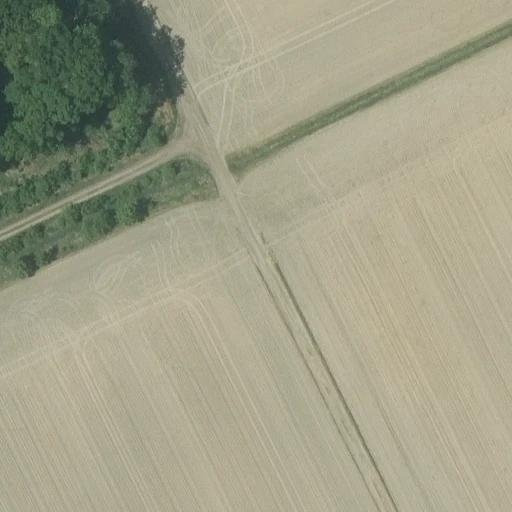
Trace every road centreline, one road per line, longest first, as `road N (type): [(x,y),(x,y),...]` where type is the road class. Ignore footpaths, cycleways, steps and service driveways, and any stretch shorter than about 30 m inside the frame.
road 1 (track): [(134,0),(386,511)]
road 2 (track): [(0,246),(207,145)]
